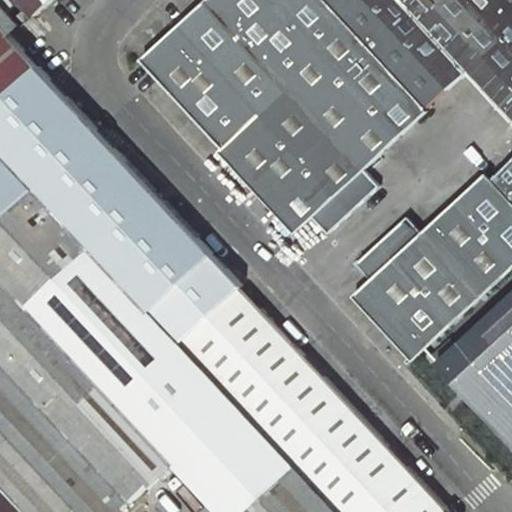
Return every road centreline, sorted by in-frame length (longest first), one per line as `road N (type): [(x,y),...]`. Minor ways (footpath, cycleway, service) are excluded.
road 1 (unclassified): [(132,0),(95,48),(101,90),(492,511)]
road 2 (unknown): [(284,288),(500,106)]
